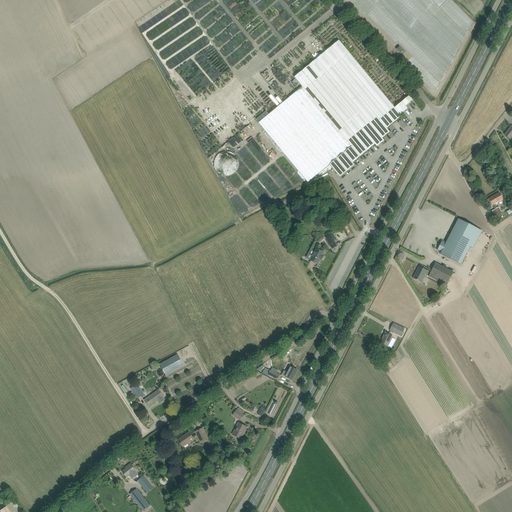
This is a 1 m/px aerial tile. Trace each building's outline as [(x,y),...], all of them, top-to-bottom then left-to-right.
[(408,109),(406,106),(413,100),(411,98),(397,110),(339,40),(294,77),(302,87),(258,123),(308,182),(329,165),(340,177),(355,165),(351,160),(388,129),(386,127),(408,109)] [(496,208),(494,205),(503,200),(502,197),(499,193),(485,201),(489,207),(492,206),(494,209),(491,211),(496,218),(494,219),(495,222),(498,220),(498,219),(503,216),(501,214),(504,212),(503,210),(501,211),(498,207),(496,208)] [(482,231),(458,219),(446,243),(442,241),(437,250),(441,252),(440,254),(461,265),(470,247),(473,248),(482,231)] [(335,243),(331,235),(326,237),(330,246),(335,243)] [(323,255),(324,252),(319,250),(321,246),(318,244),(316,248),(316,249),(315,251),(311,249),(308,253),(313,256),(310,260),(318,264),(320,260),(321,261),(324,256),(323,255)] [(447,286),(454,273),(436,264),(429,277),(447,286)] [(429,272),(424,269),(419,267),(413,278),(421,283),(425,275),(427,276),(429,272)] [(404,329),(398,325),(394,323),(390,331),(394,333),(400,336),(404,329)] [(392,337),(390,335),(385,333),(383,337),(384,337),(381,343),(385,346),(387,346),(392,337)] [(160,364),(163,370),(166,375),(183,365),(181,361),(178,355),(160,364)] [(284,372),(282,375),(292,380),(298,370),(290,367),(287,373),(284,372)] [(268,375),(277,379),(280,375),(271,370),(268,375)] [(137,384),(131,389),(137,399),(144,394),(137,384)] [(163,396),(162,395),(159,390),(148,397),(144,400),(147,404),(149,402),(151,405),(155,403),(154,402),(157,400),(159,404),(165,400),(163,397),(163,396)] [(237,410),(233,415),(240,420),(244,415),(237,410)] [(234,435),(241,439),(247,428),(238,423),(236,427),(237,428),(234,435)] [(195,432),(197,437),(200,443),(208,439),(203,428),(195,432)] [(178,440),(181,444),(183,446),(193,439),(192,437),(189,433),(178,440)] [(122,472),(125,476),(127,478),(129,476),(132,479),(138,474),(135,471),(135,470),(130,464),(127,467),(122,472)] [(147,493),(153,488),(143,476),(137,481),(147,493)] [(130,494),(143,511),(149,506),(136,489),(130,494)]
